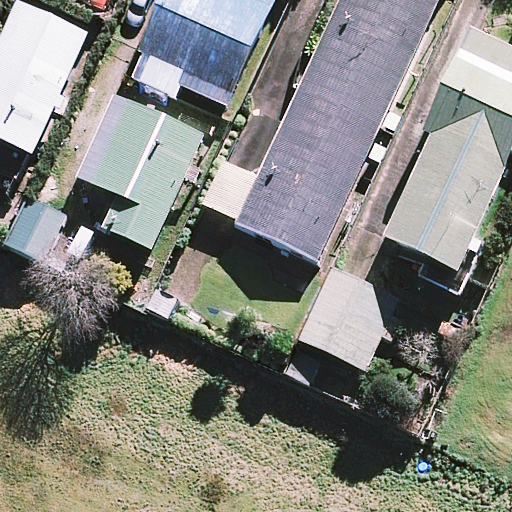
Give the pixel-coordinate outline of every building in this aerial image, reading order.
[(74,0),(110,16),(117,0),(74,0)] [(281,0),(164,0),(138,59),(146,63),(137,83),(178,102),(183,90),(231,112),(281,0)] [(444,0),(345,0),(260,183),(227,167),(206,214),(320,267),(444,0)] [(91,41),(22,9),(0,57),(0,143),(37,160),(91,41)] [(419,286),(463,306),(487,252),(479,248),(511,174),(511,57),(478,42),(431,145),(437,148),(391,248),(429,265),(419,286)] [(208,143),(119,101),(81,182),(122,202),(107,234),(154,256),(208,143)] [(68,220),(33,203),(10,250),(45,267),(68,220)] [(397,350),(408,326),(396,320),(403,307),(335,275),(302,345),(285,379),(317,394),(333,360),(369,377),(385,344),(397,350)]
